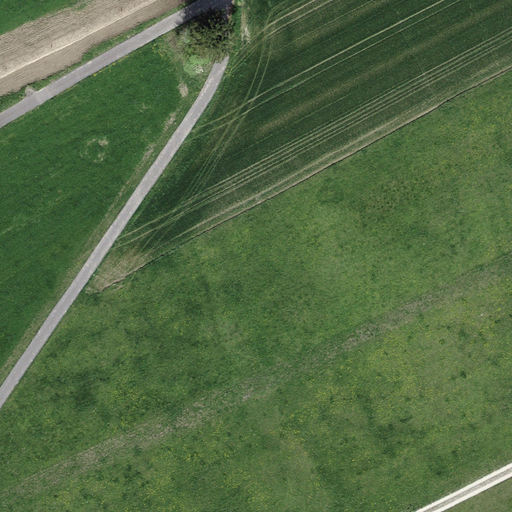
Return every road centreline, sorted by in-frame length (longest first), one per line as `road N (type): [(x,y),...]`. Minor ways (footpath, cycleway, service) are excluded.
road 1 (track): [(0,397),(210,89),(222,53),(220,0)]
road 2 (track): [(0,121),(210,0)]
